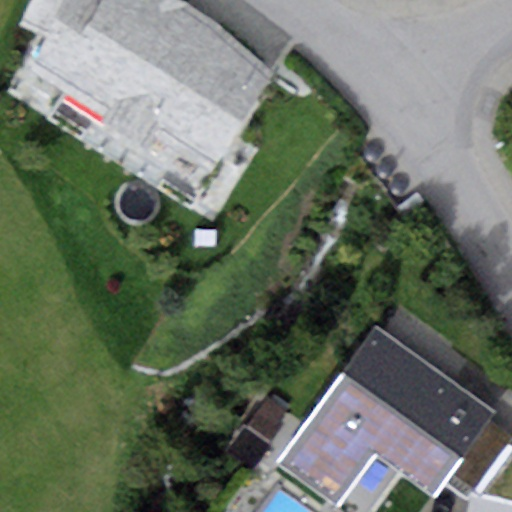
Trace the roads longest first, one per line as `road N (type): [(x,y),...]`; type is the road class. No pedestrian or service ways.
road 1 (residential): [(511,279),(387,86)]
road 2 (residential): [(387,86),(467,34),(511,18)]
road 3 (residential): [(387,86),(281,0)]
